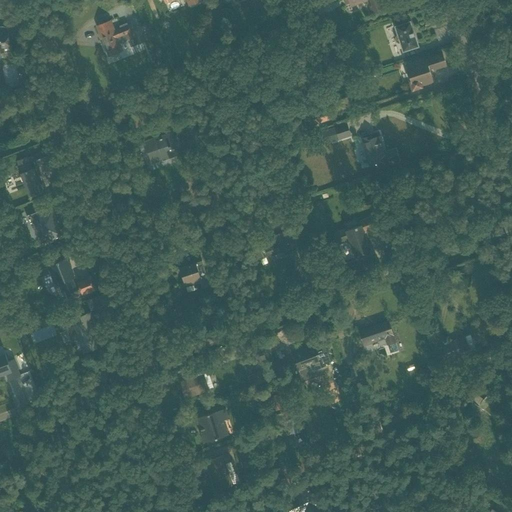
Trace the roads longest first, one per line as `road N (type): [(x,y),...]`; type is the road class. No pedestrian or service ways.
road 1 (residential): [(144,366),(511,226)]
road 2 (residential): [(144,366),(30,0)]
road 3 (residential): [(451,0),(497,135),(511,153)]
road 4 (residential): [(0,419),(144,366)]
road 5 (residential): [(193,511),(144,366)]
